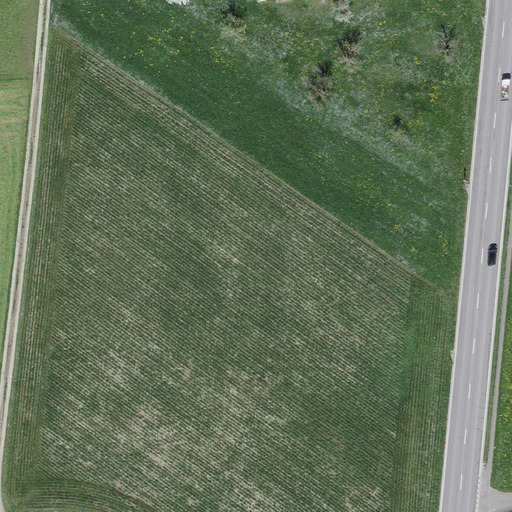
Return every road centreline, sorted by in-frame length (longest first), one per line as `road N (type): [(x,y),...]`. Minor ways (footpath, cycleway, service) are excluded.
road 1 (secondary): [(509,0),(459,511)]
road 2 (track): [(43,0),(0,425)]
